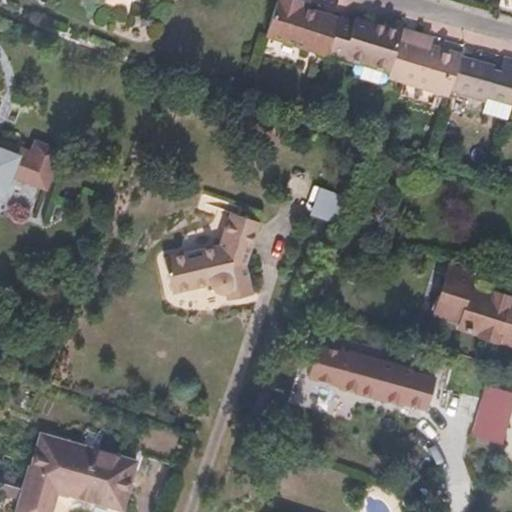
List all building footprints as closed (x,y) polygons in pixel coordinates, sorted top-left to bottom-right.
[(273,0),(263,32),(324,52),(334,18),(336,14),(300,3),(301,0),(273,0)] [(334,18),(324,52),(385,71),(400,25),(381,20),(378,28),(365,24),(366,20),(352,16),(350,23),(334,18)] [(432,35),(418,30),(415,38),(429,43),(432,35)] [(443,82),(453,49),(429,43),(415,38),(405,71),(437,81),(443,82)] [(460,51),(453,49),(443,82),(449,84),(459,55),(460,51)] [(449,84),(449,86),(484,96),(485,92),(511,101),(511,97),(511,58),(504,56),(499,71),(491,69),(492,65),(459,55),(449,84)] [(0,192),(4,194),(11,175),(47,188),(61,148),(35,138),(31,149),(7,141),(4,148),(0,146),(0,192)] [(396,163),(380,157),(367,192),(383,198),(396,163)] [(308,216),(335,226),(345,199),(318,189),(308,216)] [(220,243),(164,256),(172,290),(211,281),(211,282),(212,282),(212,283),(212,284),(213,284),(213,285),(213,286),(214,286),(214,287),(215,287),(215,288),(216,288),(217,288),(217,289),(218,289),(219,290),(220,290),(221,290),(222,290),(223,290),(224,290),(225,290),(226,290),(228,297),(252,291),(246,262),(260,219),(231,210),(220,243)] [(463,323),(471,326),(470,329),(475,330),(476,328),(486,331),(485,334),(501,339),(501,337),(511,340),(511,295),(499,290),(496,299),(475,291),(482,272),(459,264),(443,310),(465,317),(463,323)] [(349,318),(335,314),(330,328),(345,333),(349,318)] [(378,366),(363,361),(350,398),(365,403),(378,366)] [(511,407),(488,420),(502,447),(511,441),(511,407)] [(33,465),(30,464),(15,511),(52,511),(59,491),(124,510),(139,461),(43,432),(33,465)] [(254,447),(245,444),(240,456),(249,460),(254,447)]
